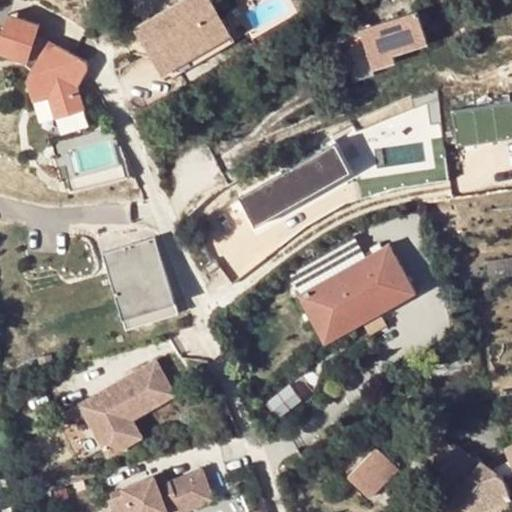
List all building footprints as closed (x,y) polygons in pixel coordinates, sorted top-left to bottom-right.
[(182,0),(138,25),(164,71),(235,31),(217,0),(182,0)] [(12,11),(8,22),(41,32),(44,21),(12,11)] [(418,11),(360,29),(365,45),(344,52),(353,82),(375,75),(373,68),(395,61),(393,53),(428,42),(418,11)] [(8,22),(1,47),(33,57),(34,55),(39,59),(30,76),(36,97),(51,92),(59,115),(87,106),(80,83),(90,64),(89,58),(52,36),(48,42),(38,39),(41,32),(8,22)] [(164,71),(170,79),(241,39),(235,31),(164,71)] [(511,99),(454,104),(457,139),(511,134),(511,99)] [(338,145),(238,191),(251,220),(352,174),(338,145)] [(131,248),(130,245),(101,253),(124,330),(176,315),(154,238),(131,248)] [(154,238),(130,245),(131,248),(154,238)] [(389,244),(297,293),(323,341),(416,292),(389,244)] [(171,397),(152,363),(76,406),(104,457),(127,445),(117,427),(128,421),(171,397)] [(138,438),(128,421),(117,427),(127,445),(138,438)] [(440,511),(471,511),(502,496),(494,476),(474,460),(472,462),(446,442),(443,446),(431,437),(418,453),(429,463),(428,465),(451,485),(439,501),(441,509),(440,511)] [(511,440),(496,447),(506,472),(511,469),(511,440)] [(372,445),(343,475),(365,496),(394,466),(372,445)] [(198,472),(182,477),(193,508),(208,502),(198,472)] [(159,474),(149,477),(153,488),(163,484),(159,474)] [(153,488),(149,477),(117,489),(120,494),(105,499),(109,511),(162,511),(173,508),(179,511),(181,511),(193,508),(182,477),(163,484),(153,488)] [(493,511),(506,506),(502,496),(471,511),(493,511)]
